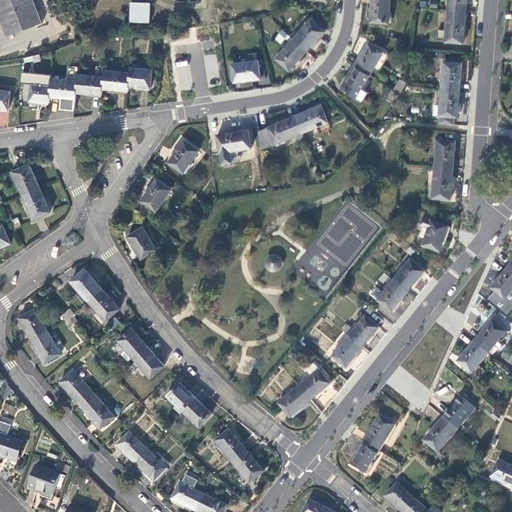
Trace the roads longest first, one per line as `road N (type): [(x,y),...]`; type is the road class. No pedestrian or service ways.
road 1 (residential): [(93,224),(163,326),(304,458)]
road 2 (tertiary): [(304,458),(495,224)]
road 3 (residential): [(165,116),(287,95),(317,78),(342,47),(351,0)]
road 4 (tertiary): [(493,0),(477,193),(495,224)]
road 5 (tertiary): [(145,511),(86,457),(0,347)]
road 6 (residential): [(93,224),(165,116)]
road 7 (residential): [(0,307),(87,245),(93,224)]
